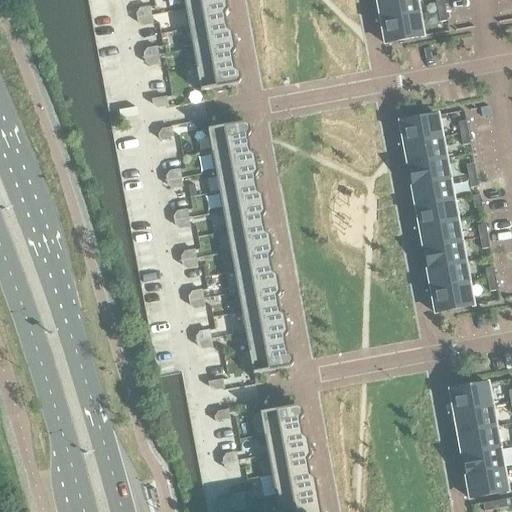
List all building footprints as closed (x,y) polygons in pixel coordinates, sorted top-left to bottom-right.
[(226,0),(183,0),(186,12),(227,4),(226,0)] [(419,15),(416,0),(383,0),(377,1),(381,22),(419,15)] [(436,0),(438,12),(445,10),(443,0),(436,0)] [(227,4),(186,12),(189,31),(226,24),(225,16),(228,11),(227,4)] [(140,10),(136,15),(137,19),(151,16),(149,8),(140,10)] [(438,12),(440,23),(448,22),(445,10),(438,12)] [(423,36),(419,15),(381,22),(385,45),(423,37),(423,36)] [(151,16),(137,19),(138,23),(143,27),(152,25),(151,16)] [(226,24),(189,31),(193,50),(234,43),(233,34),(228,31),(226,24)] [(234,43),(193,50),(197,71),(234,65),(232,56),(236,51),(234,43)] [(147,50),(144,55),(145,59),(158,57),(157,48),(147,50)] [(158,57),(145,59),(145,63),(150,67),(160,65),(158,57)] [(234,65),(197,71),(201,92),(212,90),(217,94),(223,93),(227,88),(238,86),(241,81),(240,74),(235,71),(234,65)] [(166,99),(152,101),(153,105),(158,109),(167,107),(166,99)] [(491,116),(489,107),(480,109),(482,118),(491,116)] [(442,138),(438,117),(438,116),(399,123),(403,146),(442,138)] [(458,123),(460,135),(468,133),(466,122),(458,123)] [(219,129),(208,131),(211,151),(249,144),(247,138),(251,134),(250,127),(245,124),(234,126),(229,123),(223,124),(219,129)] [(162,131),(159,136),(159,140),(173,138),(171,129),(162,131)] [(460,135),(463,146),(470,145),(468,133),(460,135)] [(446,158),(442,138),(403,146),(407,166),(446,158)] [(249,144),(211,151),(215,172),(256,164),(255,157),(250,154),(249,144)] [(450,181),(446,158),(407,166),(411,188),(450,181)] [(256,164),(215,172),(219,192),(256,185),(255,180),(255,179),(258,174),(256,164)] [(466,166),(468,177),(476,176),(474,164),(466,166)] [(170,173),(166,178),(167,182),(181,179),(179,171),(170,173)] [(468,177),(470,189),(478,187),(476,176),(468,177)] [(181,179),(167,182),(168,186),(173,189),(182,188),(181,179)] [(454,201),(450,181),(411,188),(415,208),(454,201)] [(256,185),(219,192),(223,212),(264,205),(263,197),(258,194),(256,185)] [(472,197),(474,209),(482,207),(480,196),(472,197)] [(458,222),(454,201),(415,208),(419,229),(458,222)] [(264,205),(223,212),(227,233),(264,226),(263,222),(262,219),(266,214),(264,205)] [(177,213),(174,218),(174,222),(188,219),(187,211),(177,213)] [(188,219),(174,222),(175,226),(180,230),(190,228),(188,219)] [(461,242),(458,222),(419,229),(423,249),(461,242)] [(264,226),(227,233),(230,253),(272,245),(270,237),(265,234),(264,226)] [(478,227),(480,239),(488,237),(486,226),(478,227)] [(480,239),(482,250),(490,249),(488,237),(480,239)] [(465,264),(461,242),(423,249),(427,272),(465,264)] [(272,245),(230,253),(234,273),(271,267),(270,259),(273,254),(272,245)] [(184,253),(181,258),(182,262),(196,260),(194,251),(184,253)] [(196,260),(182,262),(183,266),(187,270),(197,268),(196,260)] [(469,285),(465,264),(427,272),(431,292),(469,285)] [(271,267),(234,273),(238,294),(279,286),(277,277),(273,274),(271,267)] [(486,270),(488,281),(495,280),(493,268),(486,270)] [(488,281),(490,292),(497,291),(495,280),(488,281)] [(473,305),(469,285),(431,292),(435,314),(473,307),(473,305)] [(279,286),(238,294),(240,304),(242,314),(279,307),(278,304),(277,299),(281,294),(279,286)] [(192,293),(188,298),(189,302),(203,300),(201,291),(192,293)] [(203,300),(189,302),(190,307),(195,310),(204,308),(203,300)] [(279,307),(242,314),(245,335),(287,327),(285,318),(280,314),(279,307)] [(287,327),(245,335),(249,355),(286,348),(285,341),(284,339),(288,334),(287,327)] [(199,333),(196,338),(197,342),(210,340),(209,331),(199,333)] [(210,340),(197,342),(197,347),(202,350),(212,348),(210,340)] [(286,348),(249,355),(253,376),(264,373),(269,377),(276,376),(279,371),(290,369),(293,364),(292,358),(287,354),(286,348)] [(222,381),(208,383),(209,388),(214,391),(224,390),(222,381)] [(492,406),(488,386),(488,384),(449,391),(453,414),(492,406)] [(272,412),(260,414),(264,436),(301,429),(300,422),(303,417),(302,410),(297,407),(286,409),(281,406),(275,407),(272,412)] [(496,427),(492,406),(453,414),(457,435),(496,427)] [(218,413),(215,418),(216,422),(229,420),(228,411),(218,413)] [(500,449),(496,427),(457,435),(461,456),(500,449)] [(301,429),(264,436),(268,456),(309,449),(308,440),(303,437),(301,429)] [(309,449),(268,456),(272,476),(309,469),(307,462),(311,457),(309,449)] [(504,471),(500,449),(461,456),(465,478),(504,471)] [(226,455),(223,460),(223,464),(237,462),(236,453),(226,455)] [(237,462),(223,464),(224,469),(229,472),(239,470),(237,462)] [(309,469),(272,476),(275,496),(317,489),(315,480),(310,477),(309,469)] [(508,492),(504,471),(465,478),(469,500),(508,492)] [(317,489),(275,496),(278,511),(291,511),(320,507),(317,489)] [(233,495),(230,500),(231,505),(245,502),(243,494),(233,495)] [(506,500),(494,502),(496,510),(507,508),(506,500)] [(245,502),(231,505),(232,509),(236,511),(237,511),(246,510),(245,502)] [(494,502),(483,504),(484,511),(485,511),(496,510),(494,502)]
